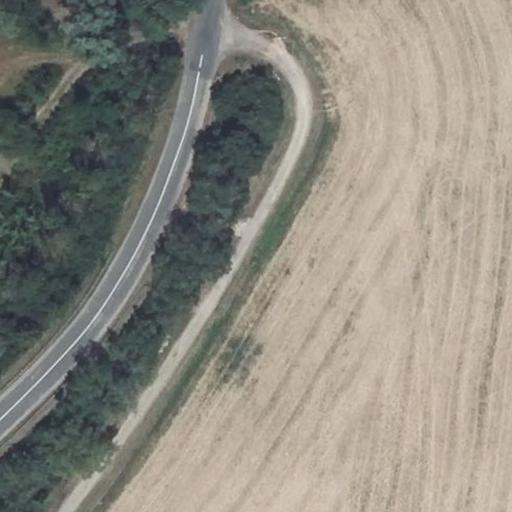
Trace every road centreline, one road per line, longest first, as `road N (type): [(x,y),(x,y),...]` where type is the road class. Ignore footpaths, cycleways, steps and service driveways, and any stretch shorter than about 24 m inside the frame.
road 1 (track): [(24,159),(68,79),(170,24),(211,27),(271,53),(304,101),(297,141),(244,248),(67,511)]
road 2 (unclassified): [(0,418),(95,316),(128,265),(188,122),(217,0)]
